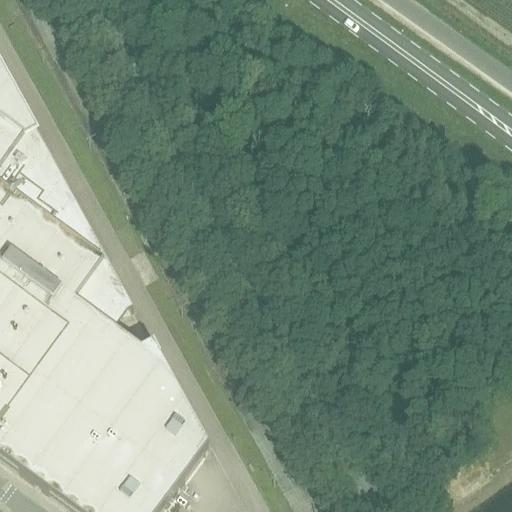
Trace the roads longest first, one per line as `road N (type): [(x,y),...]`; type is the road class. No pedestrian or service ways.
road 1 (residential): [(390,511),(81,0)]
road 2 (primary): [(511,135),(326,0)]
road 3 (unclassified): [(511,87),(387,0)]
